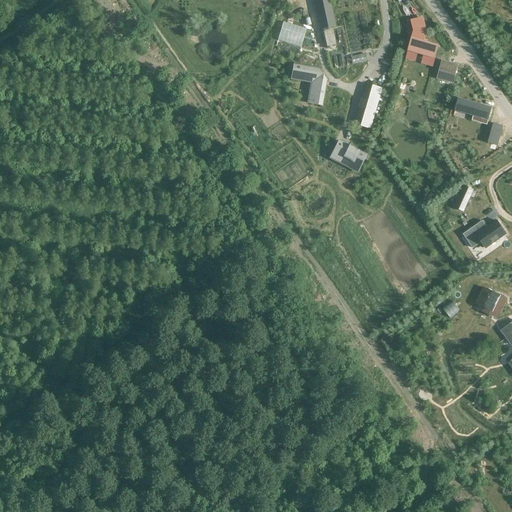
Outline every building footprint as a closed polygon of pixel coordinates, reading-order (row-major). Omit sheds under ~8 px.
[(329,0),(313,0),(323,43),(338,40),(329,0)] [(415,28),(409,51),(435,58),(438,46),(422,41),(426,29),(423,17),(413,19),(415,28)] [(297,53),(304,30),(280,24),(274,46),(297,53)] [(362,66),(362,58),(348,59),(349,67),(362,66)] [(442,61),(437,79),(450,82),(451,77),(454,78),(458,65),(442,61)] [(293,65),(291,76),(309,79),(313,86),(310,103),(322,105),(326,81),(318,69),(293,65)] [(368,85),(356,124),(371,128),(382,89),(368,85)] [(458,98),(455,111),(488,120),(492,108),(458,98)] [(493,123),(488,143),(498,146),(503,126),(493,123)] [(337,143),(331,155),(341,160),(339,163),(358,173),(367,155),(348,145),(347,148),(337,143)] [(464,186),(454,207),(464,212),(473,191),(464,186)] [(497,221),(487,228),(482,222),(464,234),(473,248),(481,242),(486,248),(506,234),(497,221)] [(476,303),(499,315),(506,299),(484,288),(476,303)] [(511,322),(500,330),(506,339),(511,335),(511,322)]
